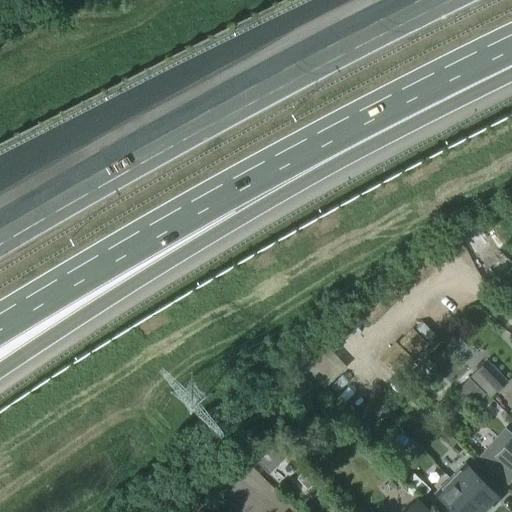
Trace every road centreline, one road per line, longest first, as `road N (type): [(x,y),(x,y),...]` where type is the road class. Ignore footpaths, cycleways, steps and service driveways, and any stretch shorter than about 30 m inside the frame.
road 1 (motorway): [(0,372),(118,294),(511,65)]
road 2 (motorway): [(0,325),(293,156),(511,45)]
road 3 (motorway): [(436,0),(128,165),(0,245)]
road 4 (motorway): [(362,0),(0,180)]
